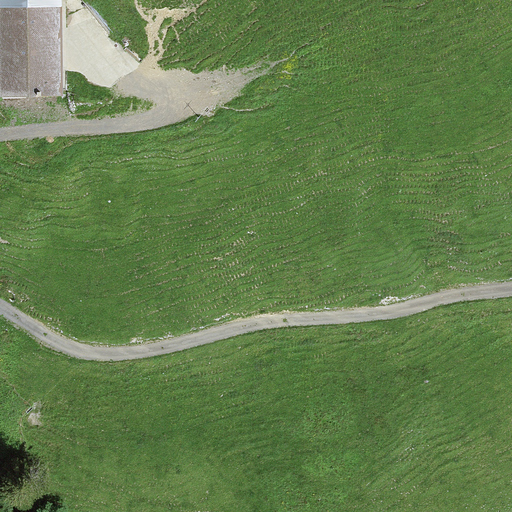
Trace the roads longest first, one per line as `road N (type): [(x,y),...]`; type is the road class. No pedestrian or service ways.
road 1 (track): [(511,283),(118,344),(75,342),(0,298)]
road 2 (track): [(0,128),(136,117),(173,105),(187,94),(96,58)]
